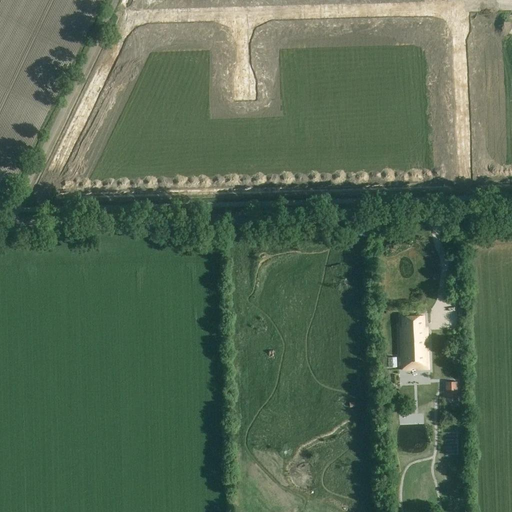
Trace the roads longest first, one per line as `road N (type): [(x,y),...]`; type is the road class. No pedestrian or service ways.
road 1 (tertiary): [(11,226),(511,211)]
road 2 (unclassified): [(11,226),(116,0)]
